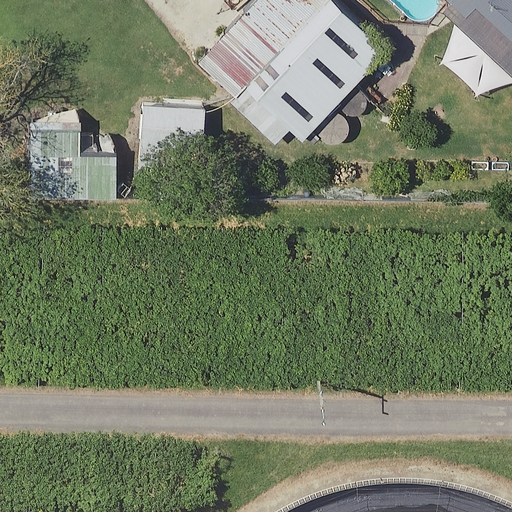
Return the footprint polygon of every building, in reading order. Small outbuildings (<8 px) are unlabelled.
[(218,91),(265,136),(280,121),(290,131),(375,42),(331,0),(245,0),(193,54),(224,84),(218,91)] [(511,0),(454,0),(511,47),(511,0)] [(502,64),(452,24),(430,51),(480,91),(502,64)] [(199,100),(131,96),(128,151),(195,155),(199,100)] [(123,136),(0,132),(0,190),(122,193),(123,136)]
